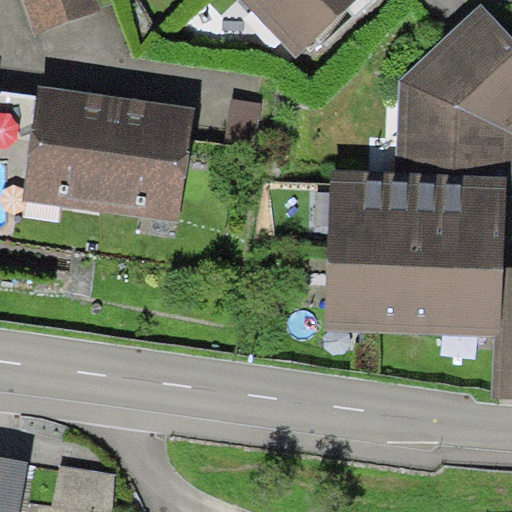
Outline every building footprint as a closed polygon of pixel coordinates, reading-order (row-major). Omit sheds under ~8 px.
[(100,8),(97,0),(22,0),(34,32),(100,8)] [(242,0),(296,57),(357,0),(242,0)] [(511,38),(481,4),(399,80),(396,173),(507,176),(507,190),(511,189),(511,38)] [(100,211),(117,97),(76,91),(40,85),(23,200),(100,211)] [(152,102),(117,97),(100,211),(179,223),(196,108),(152,102)] [(263,102),(227,99),(221,156),(257,160),(263,102)] [(507,190),(507,176),(396,173),(331,171),(324,330),(496,336),(501,336),(504,268),(507,202),(507,190)] [(511,268),(504,268),(501,336),(496,336),(492,397),(511,398),(511,268)] [(0,456),(0,511),(18,511),(28,462),(0,456)] [(109,511),(116,475),(59,466),(53,505),(98,511),(109,511)]
